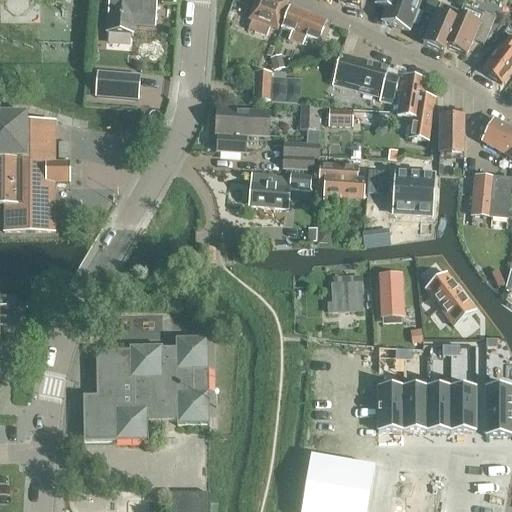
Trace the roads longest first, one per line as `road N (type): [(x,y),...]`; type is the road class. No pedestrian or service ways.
road 1 (residential): [(42,511),(67,336),(178,143),(199,0)]
road 2 (residential): [(511,113),(300,0)]
